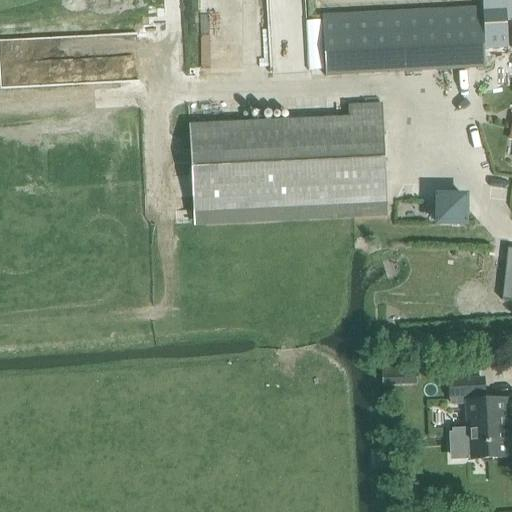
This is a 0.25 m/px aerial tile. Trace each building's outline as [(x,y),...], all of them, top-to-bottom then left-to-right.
[(328,79),(488,73),(485,11),(326,18),(328,79)] [(227,18),(203,17),(200,72),(231,73),(232,34),(215,33),(215,21),(227,22),(227,18)] [(271,75),(301,75),(300,30),(270,30),(271,75)] [(249,83),(263,83),(262,52),(249,52),(249,83)] [(231,124),(189,126),(193,213),(194,224),(387,214),(387,203),(382,117),(382,105),(348,107),(348,118),(249,123),(235,124),(231,124)] [(490,155),(489,171),(509,171),(510,155),(490,155)] [(511,168),(506,168),(503,226),(511,226),(511,168)] [(172,178),(176,195),(187,193),(183,176),(172,178)] [(436,199),(436,224),(466,224),(466,199),(436,199)] [(185,209),(170,210),(170,223),(185,222),(185,209)] [(416,368),(403,368),(403,386),(416,385),(416,368)] [(484,379),(449,380),(450,398),(451,398),(451,404),(467,403),(468,428),(456,429),(452,429),(452,433),(449,434),(450,461),(469,460),(506,458),(505,431),(511,430),(511,400),(484,402),(483,397),(485,397),(484,379)]
